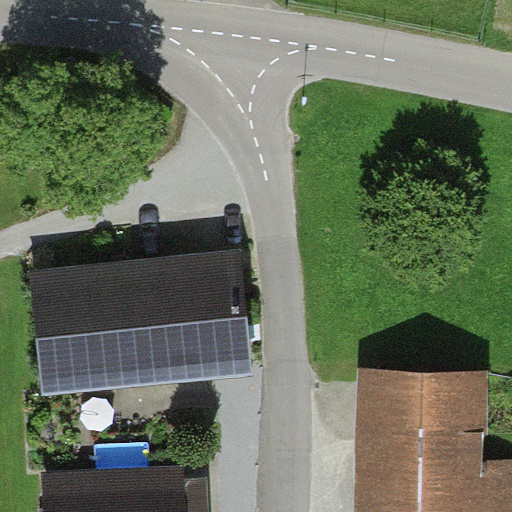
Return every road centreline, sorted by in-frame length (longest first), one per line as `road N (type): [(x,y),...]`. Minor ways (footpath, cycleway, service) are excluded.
road 1 (residential): [(289,511),(288,373),(272,207),(236,60)]
road 2 (unclassified): [(511,84),(320,49),(236,60)]
road 3 (unclassified): [(236,60),(137,26),(0,17)]
